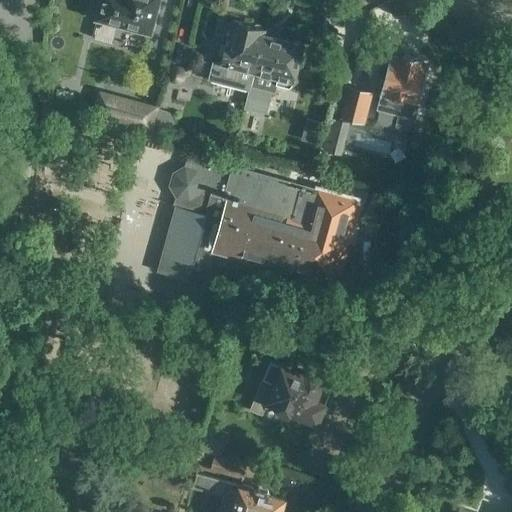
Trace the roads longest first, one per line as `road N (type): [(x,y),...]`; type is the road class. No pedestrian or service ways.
road 1 (residential): [(0,373),(24,0)]
road 2 (residential): [(511,271),(466,321),(385,453),(368,511)]
